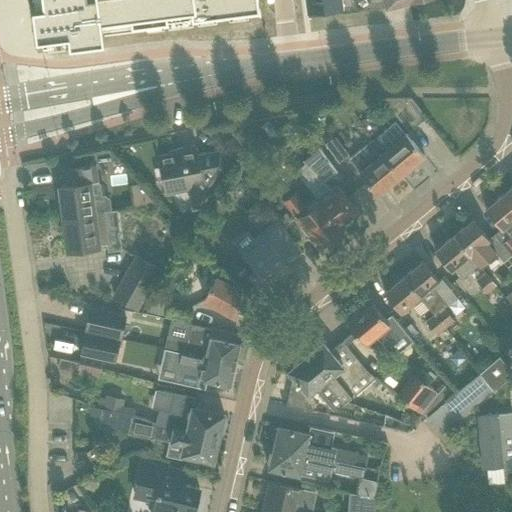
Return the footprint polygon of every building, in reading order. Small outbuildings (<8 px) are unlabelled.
[(32,0),(38,45),(260,16),(258,0),(32,0)] [(341,0),(305,0),(307,11),(331,8),(343,6),(341,0)] [(384,0),(387,9),(409,3),(409,4),(426,0),(384,0)] [(426,117),(410,98),(382,98),(409,131),(426,117)] [(424,156),(412,140),(406,133),(405,134),(394,122),(372,140),(382,152),(401,175),(424,156)] [(335,136),(326,143),(324,140),(323,141),(339,162),(348,155),(335,136)] [(401,175),(382,152),(372,140),(359,150),(349,159),(359,171),(358,172),(377,195),(401,175)] [(169,154),(158,156),(161,175),(164,187),(187,182),(188,191),(192,210),(202,208),(232,165),(220,150),(198,154),(197,148),(184,151),(183,147),(168,151),(169,154)] [(306,162),(294,171),(318,200),(319,199),(340,225),(343,227),(349,222),(347,219),(358,211),(336,184),(330,189),(322,180),(335,169),(336,171),(337,170),(318,147),(317,147),(322,154),(309,164),(306,162)] [(100,182),(95,183),(94,165),(66,169),(68,185),(61,186),(65,218),(104,212),(104,211),(111,210),(110,199),(105,194),(102,195),(100,182)] [(319,199),(318,200),(308,209),(294,192),(283,201),(314,239),(317,237),(322,244),(343,227),(340,225),(319,199)] [(511,202),(504,193),(485,209),(502,229),(502,228),(509,236),(511,234),(511,202)] [(108,244),(104,212),(65,218),(69,249),(108,244)] [(286,214),(278,220),(284,229),(293,222),(286,214)] [(473,219),(454,234),(479,265),(482,268),(498,255),(486,241),(489,239),(473,219)] [(291,236),(284,229),(278,220),(253,240),(259,247),(247,257),(257,270),(249,277),(262,293),(292,269),(288,264),(303,251),(291,236)] [(479,265),(454,234),(435,250),(451,271),(454,269),(461,279),(479,265)] [(137,308),(159,269),(136,256),(114,296),(137,308)] [(422,260),(403,276),(420,297),(434,314),(445,328),(454,320),(444,307),(447,304),(432,286),(439,281),(435,276),(422,260)] [(497,285),(486,272),(476,280),(487,293),(497,285)] [(420,297),(403,276),(384,292),(401,312),(420,297)] [(246,293),(229,284),(217,277),(204,300),(234,316),(246,293)] [(169,315),(171,304),(149,299),(147,312),(168,317),(169,315)] [(372,302),(347,322),(359,338),(365,344),(375,335),(386,349),(407,332),(392,314),(386,319),(384,317),(372,302)] [(171,303),(171,304),(169,315),(188,319),(191,308),(171,303)] [(86,329),(121,338),(125,316),(90,308),(86,329)] [(434,314),(425,321),(436,335),(445,328),(434,314)] [(167,337),(165,349),(235,364),(237,356),(241,354),(243,348),(239,345),(240,342),(236,342),(238,334),(192,324),(188,342),(167,337)] [(85,331),(80,354),(115,362),(120,339),(85,331)] [(312,351),(305,357),(344,402),(354,393),(347,385),(366,370),(355,357),(342,341),(330,351),(323,342),(320,345),(317,344),(312,348),(312,351)] [(165,349),(162,363),(181,367),(178,382),(205,388),(207,381),(211,382),(230,386),(235,364),(165,349)] [(344,402),(305,357),(288,371),(292,376),(286,405),(313,411),(315,402),(310,395),(316,390),(334,411),(344,402)] [(441,432),(492,390),(492,389),(511,371),(499,357),(479,374),(442,403),(427,416),(441,432)] [(410,379),(397,395),(421,414),(433,399),(434,397),(438,392),(414,373),(411,378),(410,379)] [(103,407),(102,408),(103,406),(131,414),(133,407),(123,405),(124,399),(105,394),(104,399),(99,398),(97,406),(103,407)] [(224,414),(204,409),(193,407),(195,398),(175,394),(171,412),(160,409),(156,424),(219,438),(224,414)] [(128,431),(131,415),(131,414),(103,406),(102,408),(99,425),(128,431)] [(511,413),(498,415),(478,416),(483,468),(503,466),(503,472),(511,470),(511,413)] [(413,426),(386,415),(383,427),(407,432),(413,426)] [(213,461),(219,438),(156,424),(153,437),(169,441),(166,456),(181,459),(182,455),(213,461)] [(275,428),(273,437),(275,438),(273,446),(332,460),(354,464),(356,453),(340,450),(315,444),(307,442),(310,432),(278,425),(277,429),(275,428)] [(97,446),(93,448),(86,451),(95,468),(106,463),(97,446)] [(268,457),(267,462),(269,464),(268,468),(288,473),(300,475),(300,474),(314,477),(316,468),(330,471),(351,476),(362,478),(365,467),(359,465),(354,464),(332,460),(273,446),(271,456),(268,457)] [(199,488),(183,484),(186,471),(142,461),(136,489),(157,493),(152,511),(196,511),(199,504),(196,503),(199,488)] [(269,481),(264,506),(290,511),(325,511),(326,510),(313,507),(316,491),(302,488),(289,485),(269,481)] [(374,511),(376,498),(360,495),(358,511),(374,511)]
